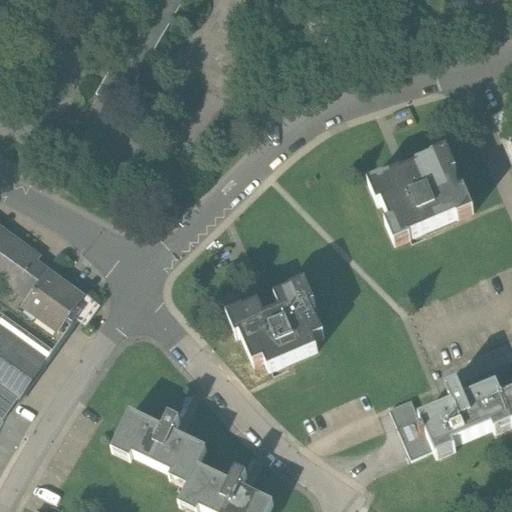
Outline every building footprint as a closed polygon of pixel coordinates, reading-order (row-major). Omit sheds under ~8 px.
[(125,46),(99,90),(113,99),(106,109),(109,111),(115,100),(123,105),(186,0),(152,0),(148,7),(125,46)] [(511,113),(510,109),(490,118),(511,168),(511,113)] [(431,162),(385,182),(384,181),(368,188),(377,210),(382,208),(389,225),(385,227),(394,249),(410,242),(409,241),(456,220),(457,222),(473,215),(463,193),(462,194),(455,176),(456,176),(447,154),(431,161),(431,162)] [(40,261),(0,232),(0,281),(29,302),(24,310),(60,336),(72,319),(76,322),(91,301),(72,287),(69,291),(36,267),(40,261)] [(291,295),(245,315),(244,313),(227,320),(236,342),(240,340),(253,371),(264,366),(268,375),(317,355),(313,346),(325,341),(312,310),(316,308),(306,286),(291,293),(291,295)] [(45,364),(0,332),(0,420),(3,423),(45,364)] [(496,391),(463,405),(457,391),(446,395),(452,410),(419,424),(433,456),(436,462),(454,454),(452,450),(491,433),(493,437),(511,429),(511,428),(501,403),(496,391)] [(511,398),(501,403),(511,428),(511,398)] [(419,424),(411,406),(390,416),(411,465),(433,456),(419,424)] [(180,426),(169,420),(163,433),(131,418),(113,456),(131,465),(133,460),(171,478),(169,483),(188,492),(197,472),(206,454),(174,439),(180,426)] [(230,488),(197,472),(188,492),(179,510),(182,511),(271,511),(273,509),(240,493),(247,480),(236,475),(230,488)]
